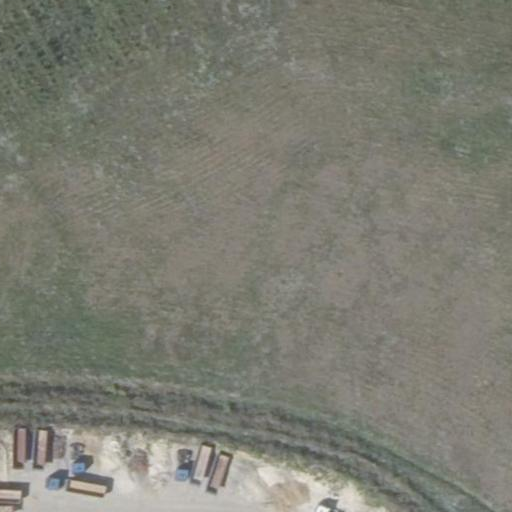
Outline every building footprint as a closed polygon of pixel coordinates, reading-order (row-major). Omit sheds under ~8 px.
[(215,456),(221,430),(210,428),(205,454),(215,456)] [(268,481),(277,450),(264,447),(256,477),(268,481)] [(346,497),(350,466),(340,464),(336,496),(346,497)] [(204,469),(202,482),(224,486),(226,473),(204,469)] [(366,497),(371,472),(358,470),(354,495),(366,497)] [(385,510),(392,481),(380,478),(373,507),(385,510)]
